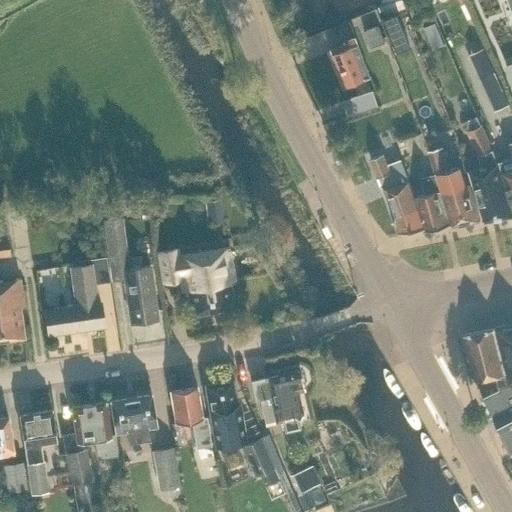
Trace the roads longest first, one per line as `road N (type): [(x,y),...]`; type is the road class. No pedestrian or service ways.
road 1 (unclassified): [(0,379),(187,355),(393,303)]
road 2 (primary): [(393,303),(309,161),(234,0)]
road 3 (primary): [(507,511),(393,303)]
road 4 (primary): [(393,303),(511,280)]
